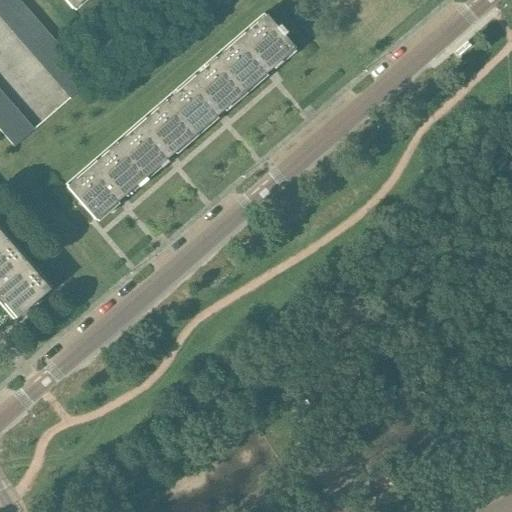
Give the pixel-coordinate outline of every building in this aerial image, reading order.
[(0,16),(6,24),(26,7),(20,0),(17,0),(0,14),(0,16)] [(0,0),(0,14),(17,0),(0,0)] [(84,0),(65,0),(74,9),(84,0)] [(13,32),(34,15),(26,7),(6,24),(13,32)] [(21,40),(41,24),(34,15),(13,32),(21,40)] [(266,16),(216,59),(244,93),(294,50),(283,36),(286,34),(279,26),(276,29),(266,16)] [(28,49),(48,32),(41,24),(21,40),(28,49)] [(35,57),(55,40),(48,32),(28,49),(35,57)] [(42,66),(62,49),(55,40),(35,57),(42,66)] [(49,74),(70,57),(62,49),(42,66),(49,74)] [(56,82),(77,65),(70,57),(49,74),(56,82)] [(244,93),(216,59),(166,102),(195,135),(244,93)] [(64,91),(84,74),(77,65),(56,82),(64,91)] [(84,74),(64,91),(71,99),(91,82),(84,74)] [(0,117),(14,105),(7,96),(0,102),(0,117)] [(166,102),(117,145),(145,178),(195,135),(166,102)] [(21,113),(14,105),(0,117),(0,130),(1,131),(21,113)] [(28,121),(21,113),(1,131),(8,139),(28,121)] [(35,130),(28,121),(8,139),(15,147),(35,130)] [(145,178),(117,145),(67,188),(96,221),(145,178)] [(6,241),(0,246),(0,300),(16,319),(49,291),(6,241)] [(381,474),(386,487),(401,481),(396,468),(381,474)]
